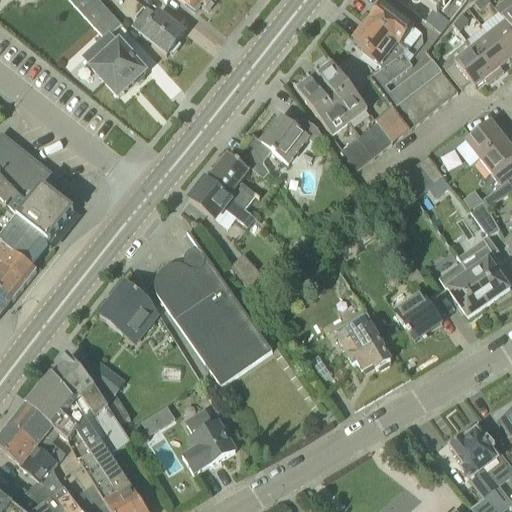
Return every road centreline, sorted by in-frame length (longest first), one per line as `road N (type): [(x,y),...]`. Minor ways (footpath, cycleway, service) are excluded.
road 1 (residential): [(230,511),(511,351)]
road 2 (secondary): [(150,194),(306,0)]
road 3 (secondary): [(0,385),(150,194)]
road 4 (residential): [(150,194),(0,74)]
